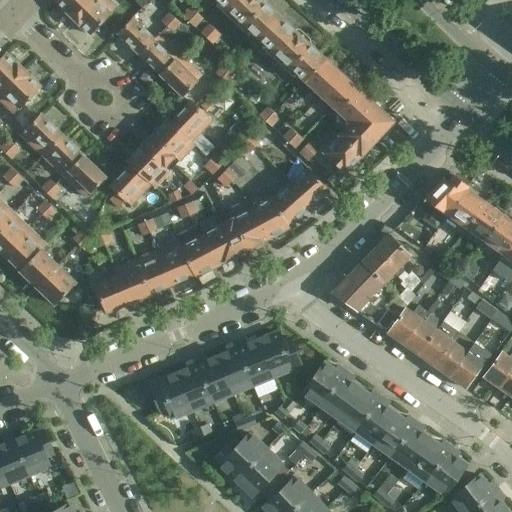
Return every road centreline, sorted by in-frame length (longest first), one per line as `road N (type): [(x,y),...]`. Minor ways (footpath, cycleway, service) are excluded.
road 1 (residential): [(511,469),(489,439),(278,292)]
road 2 (residential): [(278,292),(402,180),(457,111)]
road 3 (residential): [(59,387),(278,292)]
road 4 (tertiary): [(334,0),(457,111)]
road 5 (residential): [(122,511),(59,387)]
road 6 (residential): [(105,99),(16,12)]
